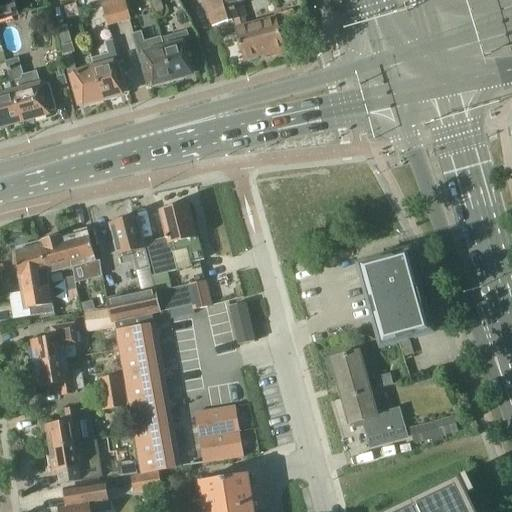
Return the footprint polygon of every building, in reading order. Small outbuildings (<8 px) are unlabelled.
[(0,0),(0,19),(18,14),(14,0),(0,0)] [(108,27),(119,24),(117,19),(112,0),(99,0),(103,12),(108,27)] [(112,0),(117,19),(119,24),(131,20),(125,0),(112,0)] [(246,16),(241,0),(203,0),(211,26),(234,19),(236,29),(234,29),(243,59),(267,52),(268,55),(285,50),(276,18),(247,26),(244,16),(246,16)] [(90,107),(103,103),(94,68),(77,73),(72,54),(75,53),(67,25),(55,28),(68,76),(67,76),(70,89),(73,88),(78,107),(89,103),(90,107)] [(164,47),(163,48),(173,82),(187,78),(186,76),(196,73),(190,55),(193,54),(189,42),(190,42),(187,31),(162,39),(164,47)] [(159,86),(173,82),(163,48),(164,47),(162,39),(146,43),(143,34),(132,37),(138,55),(137,55),(141,69),(143,68),(148,86),(158,84),(159,86)] [(108,64),(94,68),(103,103),(116,99),(115,96),(126,93),(120,75),(124,73),(115,41),(106,43),(110,55),(106,56),(108,64)] [(11,81),(10,82),(22,122),(48,115),(48,113),(55,111),(48,85),(41,87),(37,72),(24,76),(19,59),(5,62),(11,81)] [(57,77),(57,79),(61,93),(70,91),(65,75),(57,77)] [(10,82),(0,84),(0,128),(22,122),(10,82)] [(198,234),(196,235),(188,204),(163,211),(169,238),(147,243),(155,276),(178,271),(173,252),(187,248),(191,263),(204,260),(198,234)] [(149,267),(144,248),(136,218),(113,224),(120,254),(122,254),(124,263),(136,260),(138,270),(149,267)] [(66,237),(64,238),(73,269),(75,277),(76,283),(103,276),(102,270),(100,261),(97,262),(88,231),(77,235),(74,233),(68,234),(66,237)] [(43,244),(41,244),(49,276),(73,269),(64,238),(53,241),(50,239),(44,241),(43,244)] [(19,250),(16,251),(20,271),(18,274),(19,280),(21,282),(25,303),(25,305),(26,310),(30,309),(31,315),(31,317),(55,314),(54,305),(49,276),(41,244),(30,248),(27,246),(21,247),(19,250)] [(361,265),(382,343),(430,331),(409,252),(361,265)] [(75,277),(66,279),(68,292),(77,290),(76,283),(75,277)] [(190,285),(156,293),(161,312),(195,304),(197,310),(214,305),(208,281),(190,285)] [(152,314),(161,312),(156,293),(156,289),(108,299),(113,322),(114,322),(152,314)] [(94,309),(92,302),(83,305),(85,312),(94,309)] [(25,303),(11,305),(14,320),(31,317),(31,315),(30,309),(26,310),(25,305),(25,303)] [(255,342),(246,304),(244,304),(230,307),(239,346),(255,342)] [(109,309),(83,313),(86,333),(112,329),(109,309)] [(115,330),(116,331),(154,324),(152,314),(114,322),(115,330)] [(32,345),(35,365),(68,359),(78,358),(76,347),(78,346),(74,324),(52,328),(54,338),(35,341),(32,345)] [(154,325),(154,324),(116,331),(118,346),(158,339),(155,325),(154,325)] [(118,346),(121,360),(160,353),(158,339),(118,346)] [(334,358),(345,398),(372,390),(361,351),(334,358)] [(163,367),(160,353),(121,360),(123,374),(163,367)] [(61,384),(63,396),(78,393),(78,391),(85,389),(82,371),(70,373),(68,359),(35,365),(39,385),(43,387),(61,384)] [(123,374),(126,388),(165,381),(163,367),(123,374)] [(98,378),(101,397),(126,393),(126,388),(123,374),(98,378)] [(375,378),(378,389),(393,385),(390,375),(390,374),(375,378)] [(126,388),(126,393),(128,402),(167,395),(165,381),(126,388)] [(352,424),(363,421),(370,448),(407,438),(399,409),(379,415),(372,390),(345,398),(352,424)] [(103,411),(129,406),(128,402),(126,393),(101,397),(103,411)] [(128,402),(129,406),(131,416),(170,410),(167,395),(128,402)] [(199,439),(240,432),(236,407),(195,414),(199,439)] [(46,432),(44,432),(46,444),(48,443),(49,449),(93,442),(93,441),(88,408),(80,409),(80,408),(65,410),(67,422),(48,425),(45,429),(46,432)] [(131,416),(133,431),(172,424),(170,410),(131,416)] [(410,429),(414,445),(458,433),(454,417),(410,429)] [(172,424),(133,431),(136,445),(175,438),(172,424)] [(244,457),(240,432),(199,439),(204,464),(244,457)] [(138,459),(177,452),(175,438),(136,445),(138,459)] [(50,455),(47,455),(49,467),(52,466),(52,469),(56,472),(57,472),(59,485),(65,484),(104,478),(97,440),(93,441),(93,442),(49,449),(50,455)] [(177,452),(138,459),(141,474),(180,468),(181,467),(181,465),(180,465),(177,452)] [(117,479),(117,480),(132,478),(132,477),(131,475),(138,474),(136,460),(117,463),(120,478),(117,479)] [(132,477),(132,478),(117,480),(118,486),(133,484),(134,492),(161,487),(159,473),(132,477)] [(254,511),(249,474),(200,482),(203,501),(209,500),(210,511),(254,511)] [(476,511),(460,478),(389,511),(476,511)] [(59,511),(102,511),(104,511),(111,511),(107,485),(64,492),(67,507),(59,509),(59,511)]
